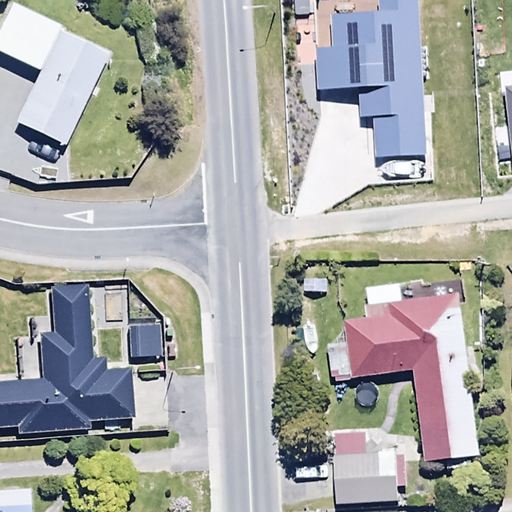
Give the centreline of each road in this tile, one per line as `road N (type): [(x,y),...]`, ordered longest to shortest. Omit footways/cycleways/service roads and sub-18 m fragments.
road 1 (tertiary): [(248,511),(236,225)]
road 2 (residential): [(236,225),(90,230),(0,219)]
road 3 (tertiary): [(236,225),(218,0)]
